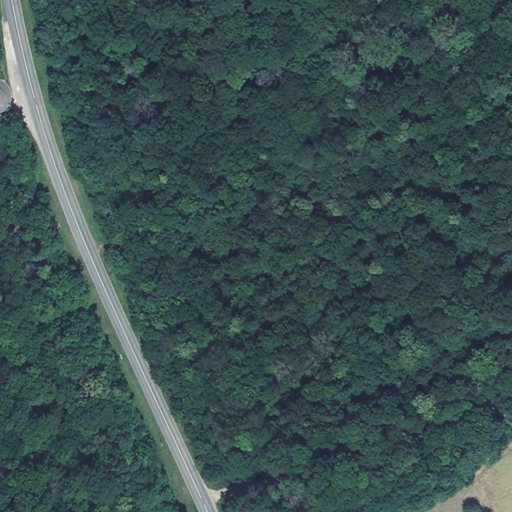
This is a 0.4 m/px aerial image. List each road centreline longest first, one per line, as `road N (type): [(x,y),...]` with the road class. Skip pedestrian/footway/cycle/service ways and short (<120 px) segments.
road 1 (tertiary): [(10,0),(63,187),(208,511)]
road 2 (track): [(88,242),(128,226),(299,0)]
road 3 (track): [(511,415),(484,405),(201,496)]
road 4 (track): [(33,97),(31,179),(9,280),(20,301),(53,322)]
road 5 (track): [(0,389),(98,266)]
